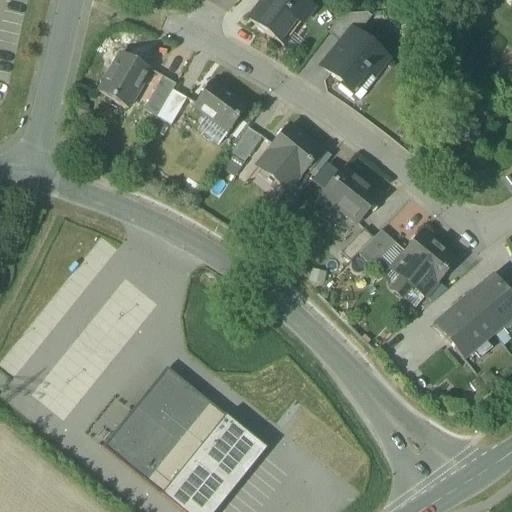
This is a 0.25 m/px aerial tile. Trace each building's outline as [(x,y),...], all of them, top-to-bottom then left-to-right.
[(301,0),(265,0),(248,23),(283,49),(284,48),(280,45),(297,23),(301,26),(313,9),(301,0)] [(367,15),(342,16),(328,35),(340,45),(351,32),(356,37),(371,19),(367,15)] [(340,45),(321,69),(341,85),(341,86),(346,80),(354,87),(355,86),(365,74),(367,76),(369,74),(373,78),(386,62),(356,37),(351,32),(340,45)] [(150,72),(120,56),(98,95),(127,111),(150,72)] [(365,94),(355,86),(354,87),(346,80),(341,86),(341,85),(337,89),(354,103),(358,103),(365,94)] [(246,110),(211,84),(193,109),(206,119),(197,132),(218,148),(246,110)] [(182,104),(168,96),(152,123),(166,131),(182,104)] [(474,122),(455,117),(447,122),(444,131),(449,139),(468,144),(476,140),(478,130),(474,122)] [(289,128),(268,153),(269,154),(257,169),(286,193),(299,177),(300,178),(320,153),(289,128)] [(247,131),(231,158),(243,165),(260,140),(247,131)] [(343,171),(321,198),(356,226),(378,199),(343,171)] [(363,232),(341,255),(350,264),(357,256),(372,240),(363,232)] [(372,240),(357,256),(372,270),(395,246),(380,232),(372,240)] [(455,262),(421,235),(402,259),(435,286),(455,262)] [(435,286),(402,259),(391,273),(401,281),(410,289),(424,300),(435,286)] [(511,300),(511,279),(500,290),(510,302),(511,300)] [(475,300),(467,306),(492,336),(500,329),(501,331),(511,322),(511,321),(511,320),(511,319),(511,304),(510,302),(500,290),(492,280),(482,288),(483,290),(473,298),(475,300)] [(410,289),(401,281),(392,292),(401,300),(410,289)] [(424,300),(410,289),(401,300),(415,311),(424,300)] [(445,319),(435,328),(463,361),(471,354),(473,355),(485,344),(484,343),(492,336),(467,306),(458,313),(457,312),(446,321),(445,319)] [(362,311),(348,325),(372,349),(385,335),(362,311)] [(216,511),(265,452),(166,372),(104,449),(181,511),(216,511)]
